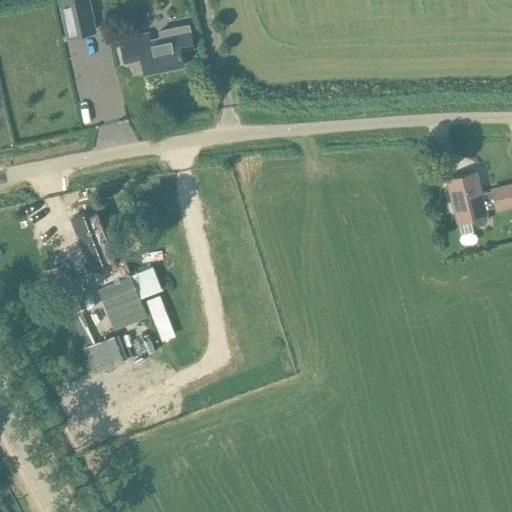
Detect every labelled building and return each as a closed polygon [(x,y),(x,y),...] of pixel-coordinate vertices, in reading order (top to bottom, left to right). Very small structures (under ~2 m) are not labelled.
[(59,0),(68,37),(93,31),(86,0),(59,0)] [(142,59),(145,74),(183,66),(180,51),(194,48),(188,23),(157,30),(159,39),(150,40),(148,33),(120,39),(125,63),(142,59)] [(474,225),(479,226),(482,225),(485,223),(486,219),(486,215),(486,214),(485,209),(494,207),(494,209),(511,204),(511,183),(489,189),(490,191),(481,193),(476,172),(447,179),(458,222),(470,219),(470,221),(471,224),(474,225)] [(91,271),(114,331),(147,318),(124,258),(116,261),(96,209),(72,218),(92,270),(91,271)] [(122,251),(146,241),(140,226),(116,236),(122,251)] [(76,288),(65,262),(52,268),(63,294),(76,288)] [(65,298),(84,348),(94,344),(75,294),(65,298)]
